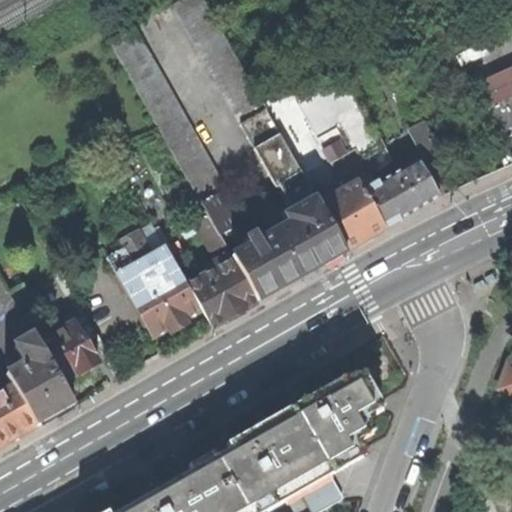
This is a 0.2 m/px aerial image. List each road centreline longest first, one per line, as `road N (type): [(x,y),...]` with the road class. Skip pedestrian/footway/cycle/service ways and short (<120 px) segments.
road 1 (secondary): [(0,494),(410,267)]
road 2 (residential): [(410,267),(438,332),(436,367),(388,511)]
